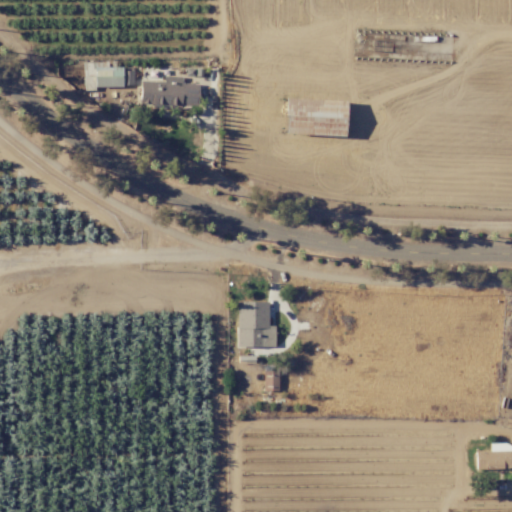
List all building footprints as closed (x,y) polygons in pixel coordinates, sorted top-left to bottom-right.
[(81,62),(82,87),(132,86),(132,70),(121,70),(121,66),(104,67),(104,61),(81,62)] [(139,80),(138,104),(196,106),(197,83),(181,83),(181,76),(163,75),(163,81),(139,80)] [(266,301),(234,301),(235,347),(273,346),(273,325),(267,325),(266,301)] [(262,370),(261,390),(274,391),(274,370),(262,370)] [(511,467),(511,462),(511,443),(488,443),(488,450),(474,451),(474,469),(511,467)]
